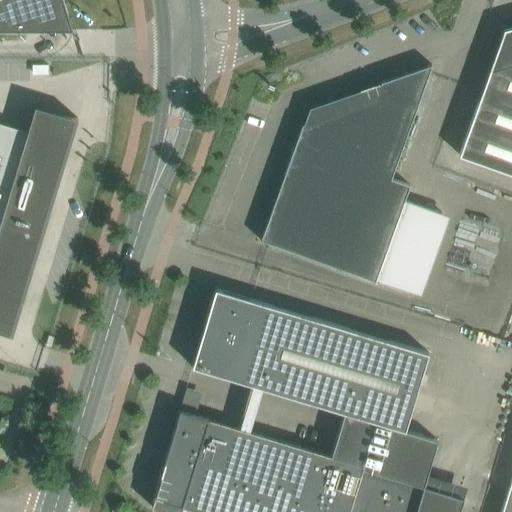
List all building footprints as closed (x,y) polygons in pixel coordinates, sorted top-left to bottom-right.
[(0,0),(0,30),(72,30),(62,0),(0,0)] [(511,26),(504,29),(488,72),(490,72),(497,97),(511,102),(511,26)] [(262,240),(375,281),(413,292),(441,212),(404,199),(409,185),(391,178),(431,66),(431,64),(380,82),(380,83),(381,83),(375,100),(303,125),(303,124),(302,124),(260,240),(261,241),(262,240)] [(511,174),(511,102),(497,97),(490,72),(488,72),(459,155),(511,174)] [(0,122),(0,331),(12,335),(13,332),(10,331),(73,119),(76,120),(76,117),(34,105),(26,130),(0,122)] [(78,263),(88,266),(91,256),(81,253),(78,263)] [(254,385),(247,409),(259,413),(267,389),(344,412),(337,436),(430,465),(438,440),(405,430),(428,352),(215,288),(210,306),(215,308),(211,319),(214,320),(192,366),(254,385)] [(259,413),(247,409),(241,430),(208,421),(208,419),(198,415),(179,410),(150,507),(163,511),(458,511),(463,497),(424,486),(430,465),(337,436),(330,457),(253,434),(259,413)] [(511,511),(511,475),(511,476),(500,511),(511,511)]
